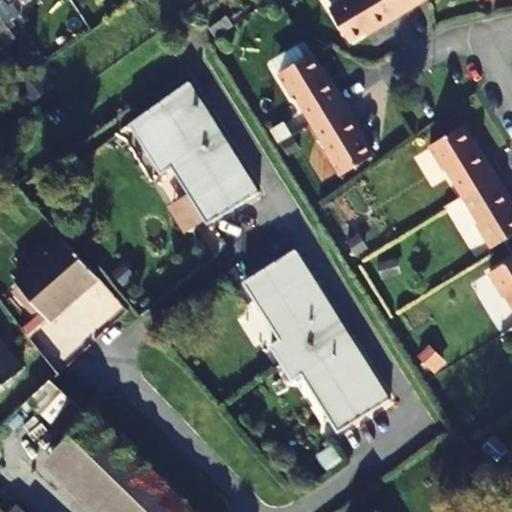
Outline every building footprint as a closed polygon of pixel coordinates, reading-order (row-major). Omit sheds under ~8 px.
[(0,2),(0,16),(4,22),(12,17),(13,16),(3,0),(0,2)] [(348,0),(329,12),(350,44),(373,29),(375,31),(425,0),(348,0)] [(7,27),(15,22),(12,17),(4,22),(7,27)] [(363,131),(346,104),(330,76),(327,78),(313,54),(280,73),(295,98),(297,97),(330,150),(328,152),(343,177),(376,156),(361,133),(363,131)] [(259,196),(212,124),(189,87),(126,128),(161,182),(172,175),(208,231),(259,196)] [(463,127),(431,146),(446,171),(449,170),(481,222),(478,224),(493,249),(511,237),(511,206),(511,205),(511,204),(511,200),(480,149),(478,150),(463,127)] [(322,206),(329,223),(366,210),(357,186),(334,194),(336,201),(322,206)] [(20,285),(56,321),(101,275),(64,240),(20,285)] [(242,287),(278,343),(267,350),(277,367),(341,325),(295,254),(242,287)] [(511,259),(489,273),(504,298),(507,296),(511,304),(511,259)] [(337,435),(389,401),(341,325),(277,367),(290,388),(302,380),(337,435)] [(0,392),(25,372),(0,342),(0,392)] [(60,375),(40,394),(54,406),(75,385),(62,373),(60,375)] [(54,406),(67,418),(87,396),(75,385),(54,406)] [(99,407),(87,396),(67,418),(79,429),(99,407)] [(212,511),(199,499),(99,407),(79,429),(63,446),(134,511),(212,511)] [(0,511),(27,511),(0,487),(0,511)]
